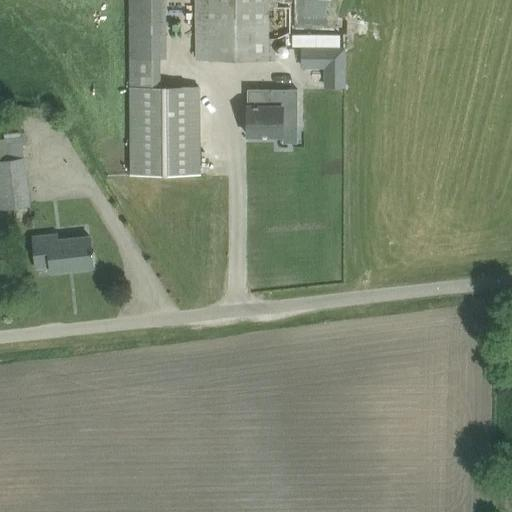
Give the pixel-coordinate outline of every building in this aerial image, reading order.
[(161,57),(166,57),(165,0),(131,0),(131,57),(132,85),(132,153),(132,174),(199,173),(198,86),(161,85),(161,57)] [(276,59),(275,0),(197,0),(198,58),(276,59)] [(341,33),(293,33),(293,45),(341,45),(341,33)] [(328,66),(327,88),(347,88),(346,48),(329,48),(302,48),(302,66),(317,66),(328,66)] [(284,88),(265,88),(248,88),(248,134),(284,135),(284,106),(284,88)] [(0,207),(7,207),(8,215),(15,214),(14,206),(31,205),(25,157),(24,157),(22,137),(0,139),(0,207)] [(52,271),(94,266),(91,236),(59,239),(58,233),(34,236),(37,267),(51,265),(52,271)]
